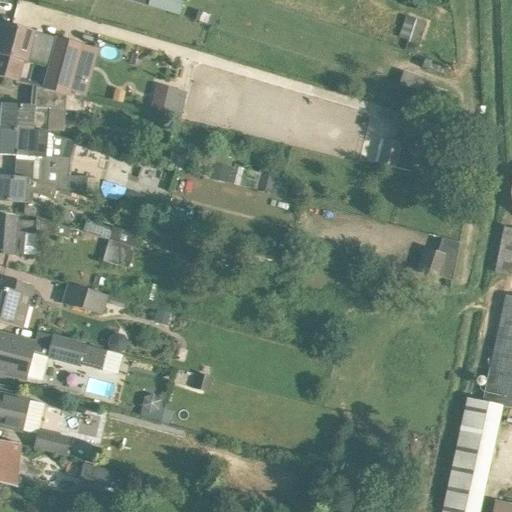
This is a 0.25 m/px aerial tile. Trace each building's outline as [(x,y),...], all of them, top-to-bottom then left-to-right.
[(151,0),(150,5),(183,11),(185,0),(151,0)] [(419,44),(426,24),(406,17),(399,37),(407,40),(404,51),(415,55),(419,44)] [(70,95),(82,46),(59,40),(0,24),(0,78),(7,81),(18,84),(24,64),(27,64),(27,61),(48,67),(42,88),(70,95)] [(432,89),(434,82),(403,73),(398,87),(430,97),(446,102),(455,105),(457,98),(448,95),(448,94),(432,89)] [(188,94),(156,85),(149,113),(181,121),(188,94)] [(47,136),(48,112),(64,113),(64,112),(82,114),(83,98),(69,96),(70,95),(42,88),(41,90),(31,88),(29,108),(2,106),(0,129),(0,130),(41,134),(47,136)] [(447,127),(454,106),(430,98),(424,119),(447,127)] [(45,159),(47,136),(41,134),(0,130),(0,155),(39,159),(38,183),(54,188),(54,189),(57,189),(57,190),(68,193),(68,177),(69,160),(45,159)] [(412,147),(416,135),(397,130),(394,143),(412,147)] [(447,141),(439,137),(435,143),(443,147),(447,141)] [(417,150),(383,141),(377,165),(411,174),(417,150)] [(187,158),(171,153),(168,167),(183,172),(187,158)] [(214,162),(209,179),(227,184),(231,167),(214,162)] [(511,170),(511,171),(507,177),(504,184),(503,192),(503,200),(506,207),(510,214),(511,216),(511,170)] [(276,178),(262,175),(257,191),(271,195),(276,178)] [(77,196),(68,193),(57,190),(57,189),(54,189),(54,188),(38,183),(37,183),(29,180),(0,177),(0,202),(24,204),(24,215),(46,222),(50,210),(32,204),(33,196),(53,203),(54,200),(74,206),(77,196)] [(68,177),(68,193),(77,196),(85,199),(87,178),(68,177)] [(428,194),(431,184),(414,179),(411,189),(428,194)] [(297,201),(301,187),(292,184),(288,199),(297,201)] [(126,191),(121,207),(134,210),(138,194),(126,191)] [(23,256),(24,242),(14,241),(15,233),(69,237),(70,229),(46,222),(24,215),(23,222),(16,221),(16,220),(0,218),(0,254),(13,256),(13,255),(23,256)] [(137,237),(112,229),(112,231),(85,223),(82,234),(109,242),(133,249),(137,237)] [(458,242),(441,237),(438,249),(423,245),(415,269),(437,276),(446,278),(451,280),(458,242)] [(277,264),(280,254),(228,238),(225,247),(277,264)] [(127,271),(133,249),(109,242),(103,262),(127,271)] [(23,298),(26,286),(2,280),(0,288),(0,323),(22,329),(27,308),(21,306),(23,298)] [(101,316),(106,299),(67,287),(62,304),(101,316)] [(482,404),(501,408),(511,410),(511,298),(505,297),(482,404)] [(169,314),(158,310),(154,321),(165,324),(169,314)] [(0,373),(25,380),(34,345),(0,336),(0,373)] [(78,367),(84,346),(53,337),(47,359),(78,367)] [(78,366),(101,372),(106,352),(84,346),(78,366)] [(207,393),(212,378),(196,373),(192,388),(207,393)] [(0,427),(22,432),(29,402),(0,395),(0,427)] [(160,401),(154,395),(145,397),(142,406),(149,413),(158,410),(160,401)] [(478,511),(501,408),(482,404),(465,400),(440,511),(478,511)] [(34,449),(65,457),(69,439),(38,432),(34,449)] [(0,485),(15,490),(19,447),(0,443),(0,485)] [(87,459),(83,478),(123,487),(128,469),(87,459)] [(305,511),(316,502),(301,487),(287,501),(298,511),(305,511)] [(511,511),(511,506),(494,502),(491,511),(511,511)]
